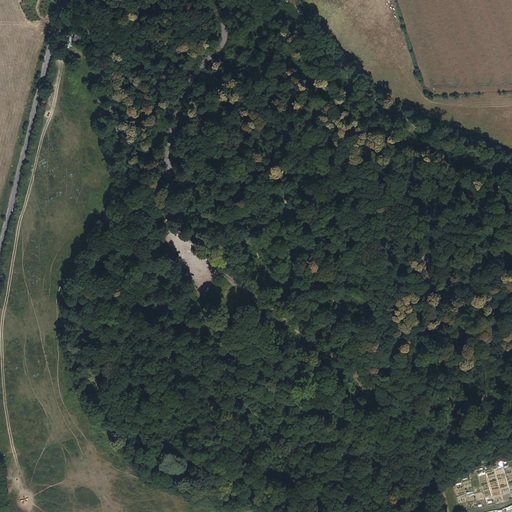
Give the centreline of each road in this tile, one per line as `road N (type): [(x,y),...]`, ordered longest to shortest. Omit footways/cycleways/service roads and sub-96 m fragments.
road 1 (unclassified): [(0,253),(58,28),(74,22),(92,32),(129,173),(147,206),(167,214),(173,130),(192,80),(222,47),(222,0)]
road 2 (track): [(51,49),(61,64),(20,217),(1,329),(4,404),(26,493)]
